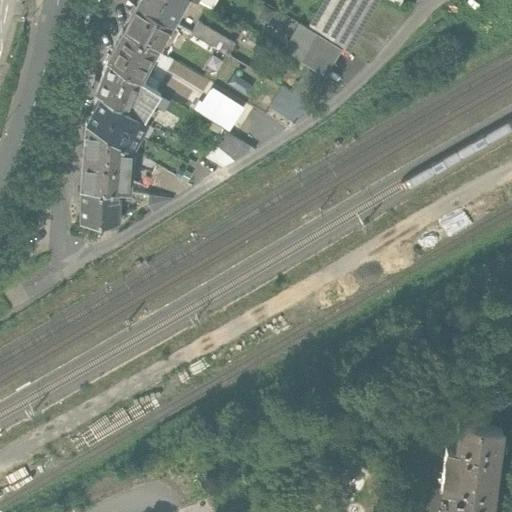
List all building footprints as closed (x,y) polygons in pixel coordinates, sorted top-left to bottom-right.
[(136,0),(136,1),(170,20),(181,0),(136,0)] [(322,0),(307,27),(340,46),(346,50),(375,0),(388,0),(396,4),(398,0),(322,0)] [(136,1),(121,28),(154,48),(170,20),(136,1)] [(197,18),(191,30),(227,51),(234,39),(197,18)] [(324,74),(340,46),(307,27),(299,22),(282,50),(324,74)] [(121,28),(106,57),(139,77),(154,48),(121,28)] [(94,74),(90,83),(94,85),(93,88),(101,92),(145,118),(147,120),(155,107),(150,104),(159,89),(139,77),(106,57),(98,75),(94,74)] [(240,103),(211,84),(201,99),(198,97),(194,104),(226,125),(240,103)] [(101,92),(84,120),(128,145),(145,118),(101,92)] [(84,120),(79,185),(117,186),(126,187),(128,173),(145,182),(155,161),(128,145),(84,120)] [(253,144),(223,126),(213,139),(215,140),(203,152),(220,162),(253,144)] [(79,185),(79,217),(102,217),(102,226),(111,226),(110,217),(117,217),(117,207),(131,207),(131,188),(126,187),(117,186),(79,185)] [(172,194),(147,190),(145,200),(150,208),(172,194)] [(488,511),(499,427),(458,421),(454,449),(445,448),(440,488),(449,489),(445,511),(488,511)]
